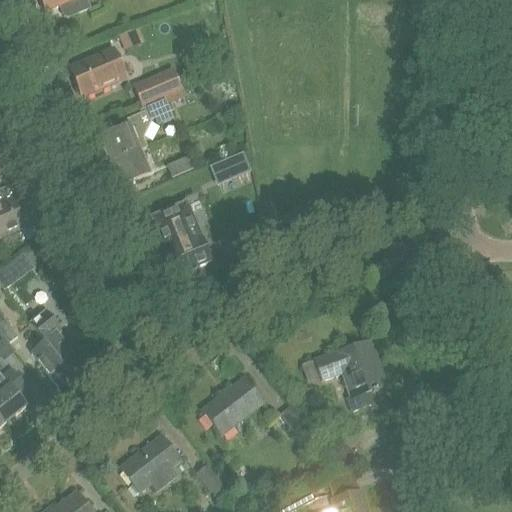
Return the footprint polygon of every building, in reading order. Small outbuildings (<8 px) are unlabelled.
[(39,0),(46,15),(51,13),(56,25),(91,10),(86,0),(39,0)] [(117,38),(124,54),(134,50),(128,33),(117,38)] [(113,48),(108,49),(109,53),(70,70),(77,85),(76,85),(83,102),(128,82),(113,48)] [(215,70),(218,77),(231,71),(229,65),(215,70)] [(134,91),(142,111),(166,101),(169,110),(187,103),(175,74),(134,91)] [(100,141),(110,165),(139,153),(139,151),(145,149),(141,139),(149,124),(148,122),(171,113),(169,110),(166,101),(142,111),(139,112),(141,116),(125,123),(128,130),(100,141)] [(87,131),(91,139),(111,130),(109,121),(87,131)] [(0,172),(11,169),(1,141),(0,141),(0,172)] [(110,165),(120,189),(149,178),(139,153),(110,165)] [(167,168),(172,180),(195,171),(190,159),(167,168)] [(0,241),(34,226),(22,199),(0,208),(0,241)] [(202,240),(189,245),(180,222),(165,228),(175,251),(166,255),(176,279),(177,278),(183,291),(197,285),(191,272),(212,263),(202,240)] [(35,271),(24,256),(0,273),(0,286),(5,293),(35,271)] [(21,303),(46,284),(41,277),(16,296),(21,303)] [(44,314),(28,326),(43,345),(70,382),(83,372),(62,344),(65,342),(44,314)] [(0,317),(0,336),(7,345),(16,339),(0,317)] [(0,353),(8,347),(7,345),(0,336),(0,353)] [(373,394),(387,389),(372,344),(316,363),(323,382),(344,375),(352,400),(350,401),(354,413),(377,405),(373,394)] [(43,345),(30,355),(58,391),(70,382),(43,345)] [(10,371),(1,379),(0,377),(0,422),(3,427),(25,410),(15,398),(25,390),(10,371)] [(263,406),(245,382),(203,414),(221,438),(263,406)] [(303,446),(313,437),(291,409),(281,417),(303,446)] [(177,480),(170,472),(180,464),(161,440),(119,471),(131,487),(138,496),(149,487),(156,496),(177,480)] [(361,464),(346,444),(329,458),(343,477),(361,464)] [(219,505),(231,495),(210,467),(196,476),(219,505)] [(298,511),(316,503),(310,491),(278,508),(280,511),(298,511)] [(368,511),(363,493),(329,503),(332,511),(368,511)] [(55,511),(90,511),(77,495),(55,511)]
